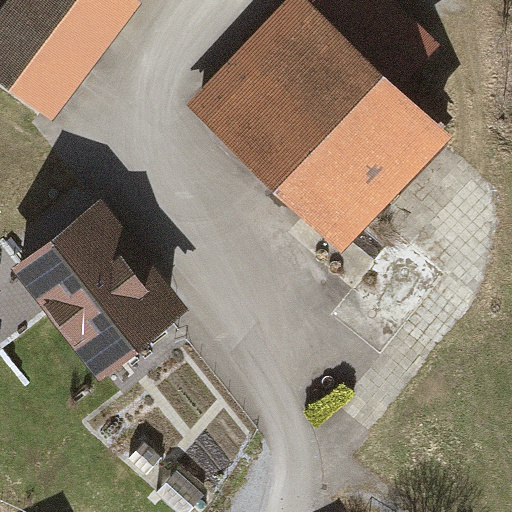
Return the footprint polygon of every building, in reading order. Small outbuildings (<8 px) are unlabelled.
[(26,0),(0,34),(0,65),(56,109),(139,0),(26,0)] [(262,0),(224,0),(182,46),(221,81),(201,103),(359,246),(460,135),(407,88),(444,47),(391,0),(332,0),(321,12),(307,0),(292,0),(279,15),(262,0)] [(33,275),(118,385),(192,329),(106,219),(33,275)] [(0,406),(0,453),(18,468),(41,440),(0,406)] [(118,457),(102,475),(121,491),(137,474),(118,457)]
